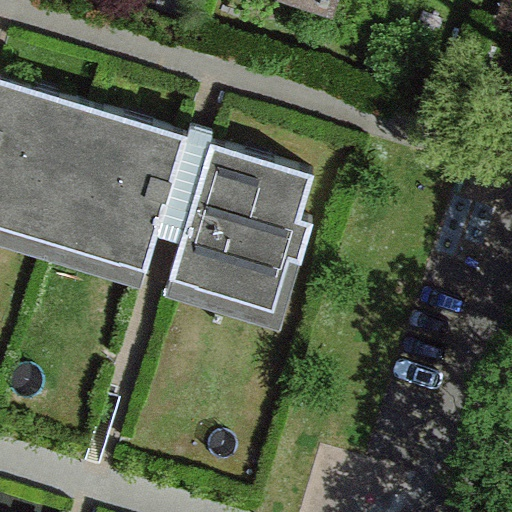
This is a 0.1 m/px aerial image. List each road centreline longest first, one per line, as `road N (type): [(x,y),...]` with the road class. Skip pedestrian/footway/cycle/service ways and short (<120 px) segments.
road 1 (unknown): [(0,439),(293,511)]
road 2 (residential): [(446,511),(511,311)]
